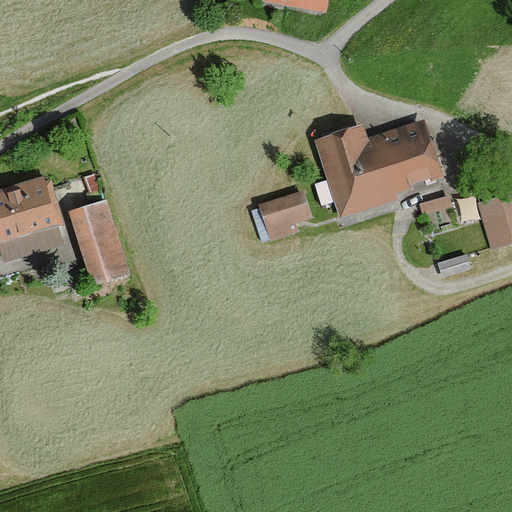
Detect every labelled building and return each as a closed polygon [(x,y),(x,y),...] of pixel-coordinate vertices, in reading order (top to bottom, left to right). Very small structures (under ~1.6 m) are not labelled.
[(261,0),(261,3),(327,17),(330,0),(261,0)] [(361,131),(318,144),(342,221),(400,203),(398,196),(439,183),(424,133),(367,150),(361,131)] [(46,182),(0,195),(0,242),(7,265),(66,248),(46,182)] [(461,220),(481,214),(476,193),(456,199),(461,220)] [(310,195),(260,210),(271,244),(295,237),(291,226),(317,218),(310,195)] [(424,208),(452,207),(452,196),(424,197),(424,208)] [(511,198),(480,207),(492,252),(511,246),(511,198)] [(107,206),(71,217),(94,290),(130,279),(107,206)]
